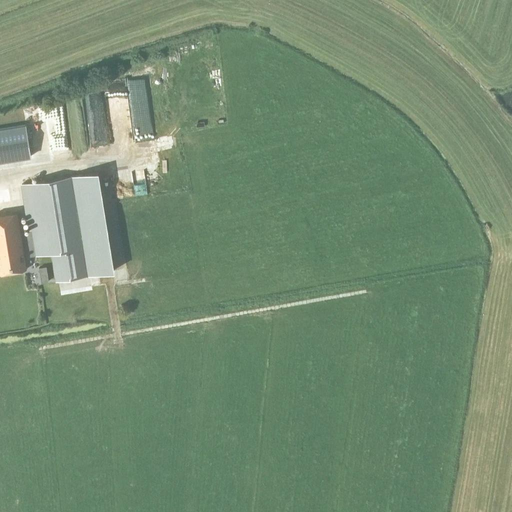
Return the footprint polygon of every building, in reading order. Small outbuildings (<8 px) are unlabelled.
[(157,85),(170,85),(170,62),(156,62),(157,85)] [(149,117),(148,84),(150,84),(149,65),(132,65),(134,107),(136,107),(137,117),(149,117)] [(0,161),(30,156),(25,125),(0,128),(0,161)] [(28,231),(20,233),(23,257),(37,254),(51,252),(55,281),(113,272),(97,172),(75,176),(21,184),(28,231)] [(0,273),(26,269),(23,257),(20,233),(16,212),(0,214),(0,273)]
